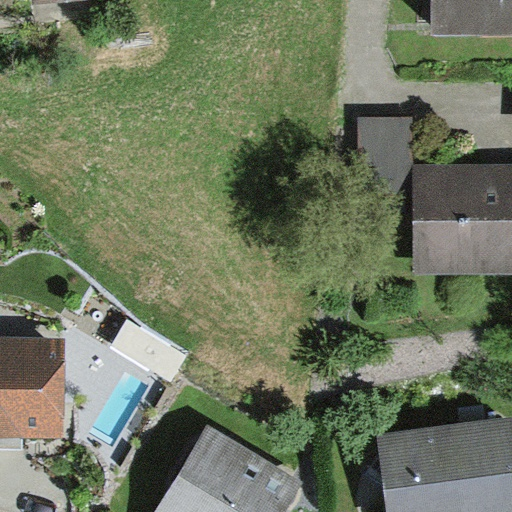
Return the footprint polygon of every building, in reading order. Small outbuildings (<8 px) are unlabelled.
[(511,0),(431,0),(432,32),(511,30),(511,0)] [(511,272),(511,166),(412,168),(411,119),(357,120),(359,196),(412,195),(414,275),(511,272)] [(127,317),(109,345),(167,382),(185,354),(127,317)] [(64,339),(0,338),(0,435),(63,436),(64,339)] [(511,511),(511,414),(376,431),(385,511),(511,511)] [(281,511),(301,480),(209,423),(154,511),(281,511)]
